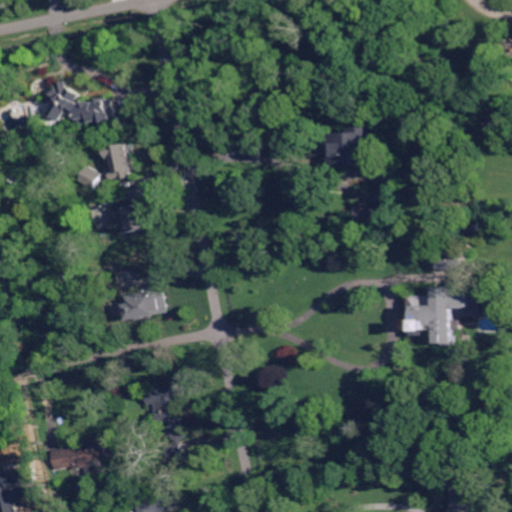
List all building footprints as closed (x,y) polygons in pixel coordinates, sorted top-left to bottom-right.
[(73,88),(74,87),(85,95),(81,101),(85,105),(97,103),(97,100),(109,98),(110,101),(119,99),(121,112),(119,113),(121,121),(102,125),(101,122),(84,125),(83,120),(73,113),(67,122),(56,113),(62,105),(54,99),(62,89),(64,90),(63,82),(72,81),(73,88)] [(334,168),(333,134),(354,134),(354,128),(384,127),(385,149),(375,150),(376,167),(334,168)] [(136,159),(142,158),(144,170),(136,171),(137,176),(122,179),(121,178),(115,179),(113,171),(120,170),(117,156),(111,157),(109,147),(133,142),(136,159)] [(97,188),(82,180),(91,164),(106,172),(97,188)] [(360,225),(358,203),(407,198),(410,219),(360,225)] [(155,229),(128,235),(127,227),(120,228),(116,210),(150,203),(155,229)] [(470,263),(482,263),(483,275),(501,275),(501,265),(511,265),(511,278),(503,278),(504,285),(485,285),(486,316),(467,317),(467,329),(462,329),(463,343),(460,343),(456,346),(451,346),(448,344),(445,344),(444,330),(431,331),(431,337),(418,337),(416,296),(443,295),(443,288),(469,287),(469,282),(474,282),(473,269),(470,269),(470,271),(444,272),(443,251),(470,250),(470,263)] [(133,321),(129,297),(168,289),(173,313),(133,321)] [(183,416),(188,415),(191,436),(184,437),(188,463),(181,464),(180,458),(172,459),(170,444),(173,443),(170,424),(162,426),(158,403),(152,404),(149,391),(182,385),(184,397),(179,398),(183,416)] [(118,452),(111,453),(112,459),(104,460),(107,472),(90,475),(89,467),(77,470),(77,467),(60,470),(56,451),(74,448),(74,450),(93,446),(92,438),(115,433),(118,452)] [(15,511),(7,471),(27,467),(36,511),(32,511),(15,511)] [(475,508),(478,508),(478,511),(455,511),(454,474),(481,473),(481,486),(474,486),(475,508)] [(142,511),(141,504),(175,497),(178,511),(142,511)]
